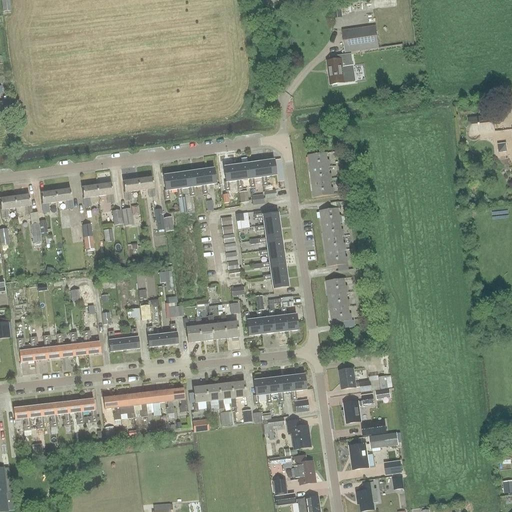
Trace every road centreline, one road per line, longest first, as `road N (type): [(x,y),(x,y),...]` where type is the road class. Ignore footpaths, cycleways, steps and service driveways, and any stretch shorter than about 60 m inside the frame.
road 1 (residential): [(0,389),(315,353)]
road 2 (residential): [(0,179),(285,140)]
road 3 (residential): [(315,353),(285,140)]
road 4 (residential): [(338,511),(315,353)]
